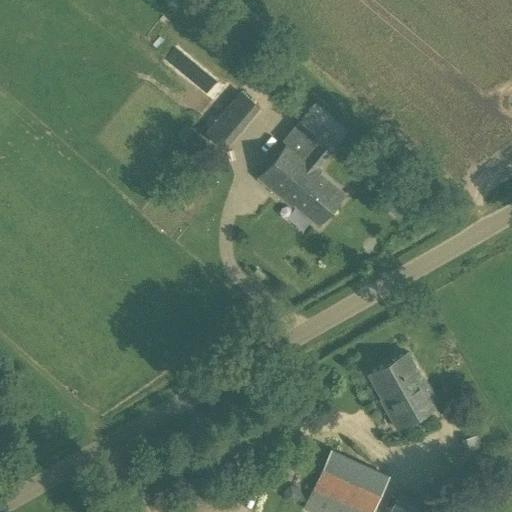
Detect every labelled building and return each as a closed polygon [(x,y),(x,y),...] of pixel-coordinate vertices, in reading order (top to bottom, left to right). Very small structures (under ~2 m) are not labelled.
[(240,90),(204,133),(224,149),(260,107),(240,90)] [(281,140),(285,143),(258,174),(291,202),(293,199),(320,222),(343,194),(318,173),(321,170),(317,167),(340,140),(305,111),(281,140)] [(379,398),(396,429),(438,405),(421,376),(420,377),(405,351),(367,373),(380,397),(379,398)] [(371,511),(388,476),(330,448),(302,509),(308,511),(371,511)] [(432,511),(435,507),(398,490),(388,511),(432,511)]
